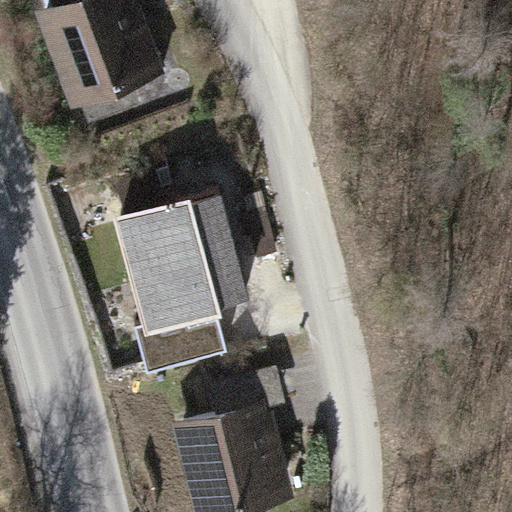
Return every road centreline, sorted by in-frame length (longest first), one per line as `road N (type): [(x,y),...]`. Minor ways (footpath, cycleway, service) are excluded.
road 1 (residential): [(357,511),(355,404),(287,104),(224,0)]
road 2 (tertiary): [(95,511),(16,207)]
